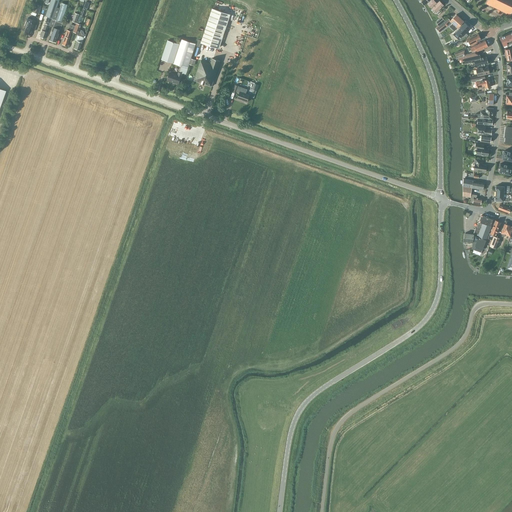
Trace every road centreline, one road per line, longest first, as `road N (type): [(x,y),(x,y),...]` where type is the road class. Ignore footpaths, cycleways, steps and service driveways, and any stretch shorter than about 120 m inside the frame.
road 1 (unclassified): [(441,199),(0,44)]
road 2 (tertiary): [(279,511),(289,437),(306,401),(432,310),(441,199)]
road 3 (unclassified): [(322,511),(338,424),(462,339),(477,306),(511,304)]
road 4 (tertiary): [(441,199),(434,84),(394,0)]
road 5 (tertiary): [(487,212),(499,89),(487,32)]
